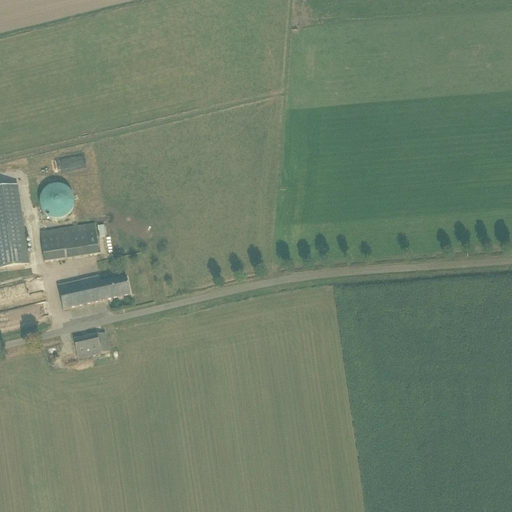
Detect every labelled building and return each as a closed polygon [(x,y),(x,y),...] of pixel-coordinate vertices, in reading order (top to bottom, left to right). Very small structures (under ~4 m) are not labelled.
[(0,270),(29,266),(28,256),(23,226),(18,186),(0,189),(0,270)] [(75,207),(75,203),(75,200),(74,197),(72,194),(70,191),(67,189),(64,187),(60,187),(57,186),(53,187),(50,188),(48,189),(45,192),(43,194),(42,197),(41,201),(41,204),(41,208),(42,210),(44,213),(46,216),(49,218),(52,220),(56,220),(59,221),(63,220),(65,219),(68,218),(70,215),(72,213),(74,210),(75,207)] [(85,227),(89,257),(99,256),(101,256),(101,255),(99,255),(98,245),(95,226),(85,227)] [(45,264),(66,261),(62,231),(61,231),(62,237),(41,240),(45,264)] [(58,287),(63,311),(130,296),(127,279),(101,284),(100,278),(81,282),(58,287)] [(109,353),(105,334),(74,341),(78,360),(109,353)]
